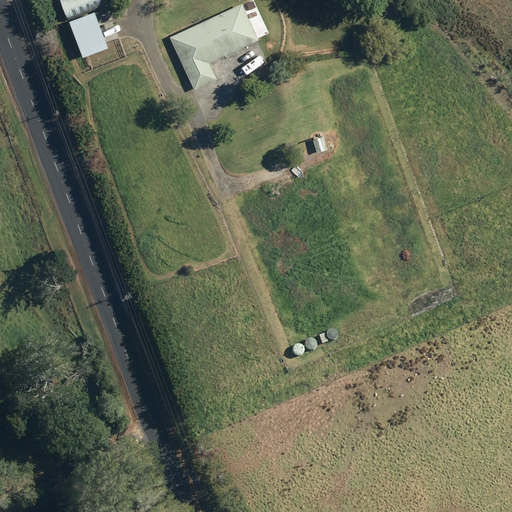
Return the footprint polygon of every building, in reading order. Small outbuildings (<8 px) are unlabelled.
[(110,5),(108,0),(59,0),(66,20),(110,5)] [(270,38),(253,0),(249,0),(168,37),(194,93),(227,78),(219,61),(270,38)] [(105,44),(121,38),(109,7),(68,23),(82,59),(107,49),(105,44)] [(366,69),(322,85),(393,285),(437,270),(366,69)] [(325,134),(311,139),(317,154),(331,149),(325,134)] [(321,168),(234,200),(282,331),(369,299),(321,168)] [(39,511),(46,511),(61,503),(54,492),(34,503),(39,511)]
